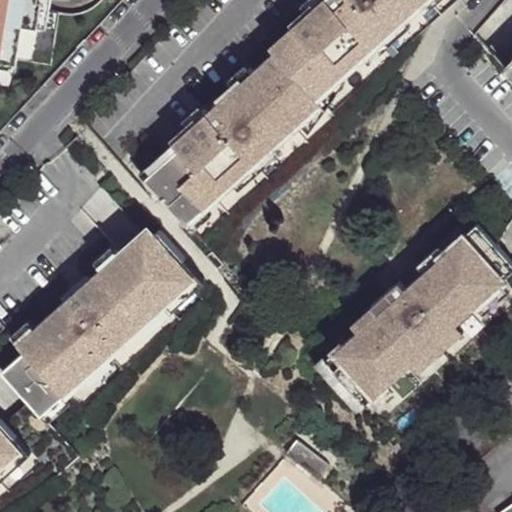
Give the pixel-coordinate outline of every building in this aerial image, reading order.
[(0,0),(0,54),(14,57),(17,57),(23,21),(38,23),(40,0),(0,0)] [(49,0),(40,0),(38,23),(46,25),(49,0)] [(143,176),(184,221),(318,99),(314,94),(415,0),(324,0),(272,48),(277,54),(255,73),(250,68),(205,110),(210,115),(143,176)] [(272,48),(250,68),(255,73),(277,54),(272,48)] [(14,57),(0,54),(0,64),(12,67),(14,57)] [(0,366),(0,367),(40,410),(183,276),(173,265),(184,255),(154,223),(121,253),(114,246),(15,339),(21,346),(0,366)] [(383,313),(331,360),(371,405),(511,275),(511,257),(481,224),(451,251),(444,244),(423,264),(429,271),(410,289),(404,281),(377,306),(383,313)] [(201,273),(184,255),(173,265),(183,276),(190,283),(201,273)] [(0,462),(13,451),(5,443),(16,432),(0,415),(0,462)] [(5,443),(13,451),(20,458),(31,448),(16,432),(5,443)] [(319,478),(331,464),(299,438),(287,453),(319,478)]
